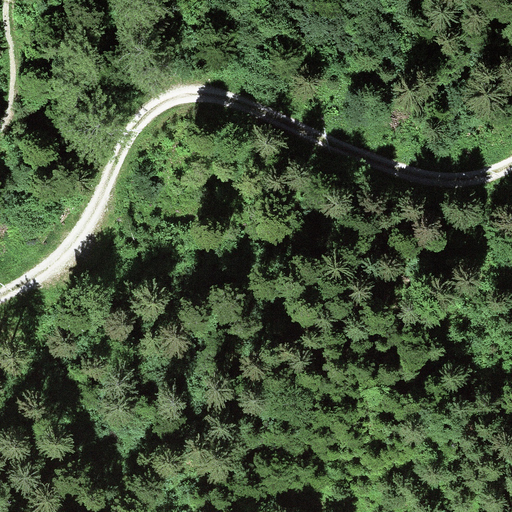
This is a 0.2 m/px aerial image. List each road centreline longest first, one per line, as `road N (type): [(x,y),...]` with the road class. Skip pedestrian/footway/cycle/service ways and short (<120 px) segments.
road 1 (track): [(511,166),(460,179),(401,172),(217,92),(173,92),(136,120),(58,254),(0,291)]
road 2 (track): [(9,0),(17,79),(0,133)]
